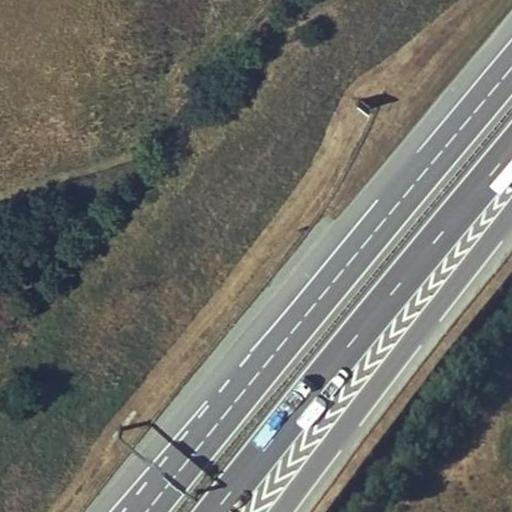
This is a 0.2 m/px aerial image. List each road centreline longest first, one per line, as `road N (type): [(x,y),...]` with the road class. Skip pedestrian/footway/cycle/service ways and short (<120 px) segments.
road 1 (motorway): [(511,69),(149,511)]
road 2 (motorway): [(215,511),(511,149)]
road 3 (motorway): [(281,511),(511,214)]
